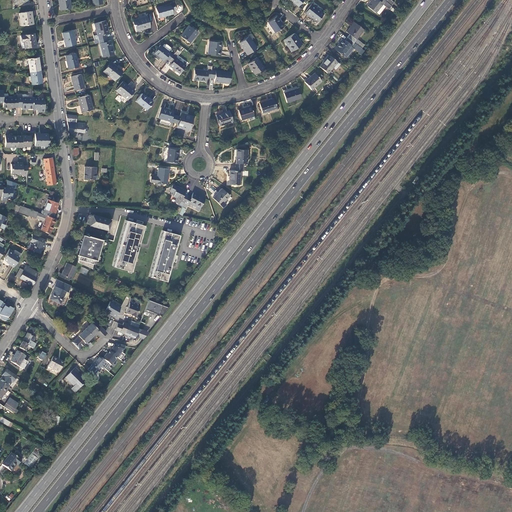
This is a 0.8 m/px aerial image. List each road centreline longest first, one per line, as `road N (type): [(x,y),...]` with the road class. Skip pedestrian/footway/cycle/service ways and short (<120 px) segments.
road 1 (trunk): [(37,511),(449,0)]
road 2 (trunk): [(427,0),(21,511)]
road 3 (track): [(405,193),(151,511)]
road 4 (residential): [(388,511),(478,298),(511,309)]
road 5 (residential): [(68,207),(189,229)]
road 6 (residential): [(42,0),(58,121)]
